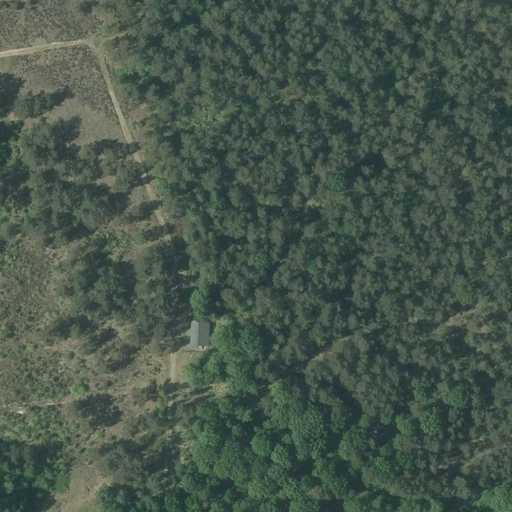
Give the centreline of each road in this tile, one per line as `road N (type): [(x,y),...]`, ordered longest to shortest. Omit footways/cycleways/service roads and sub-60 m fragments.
road 1 (track): [(166,511),(177,287),(143,167),(94,43),(0,55)]
road 2 (track): [(171,389),(245,394),(343,339),(399,322),(511,335)]
road 3 (track): [(511,433),(447,472),(420,471),(389,445),(318,353)]
road 4 (track): [(171,386),(0,412)]
